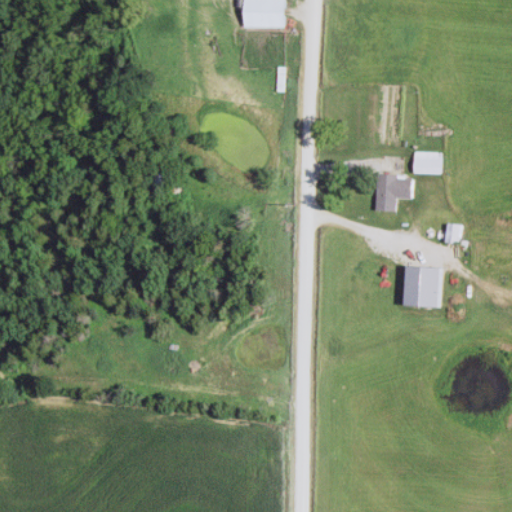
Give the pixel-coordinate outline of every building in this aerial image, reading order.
[(288,29),(288,0),(247,0),(247,29),(288,29)] [(446,153),(417,153),(417,175),(446,175),(446,153)] [(175,186),(175,164),(157,164),(157,186),(175,186)] [(380,211),(400,212),(400,199),(416,199),(417,177),(381,176),(380,211)] [(441,245),(459,246),(460,226),(443,225),(441,245)]
